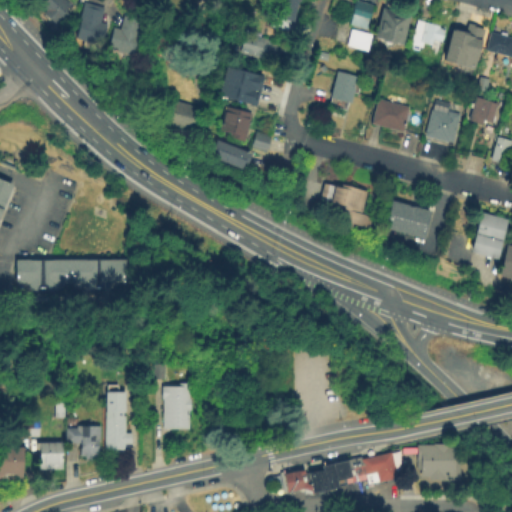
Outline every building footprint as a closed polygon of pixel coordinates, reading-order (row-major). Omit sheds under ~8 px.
[(62,0),(71,8),(53,27),(40,15),(45,10),(35,0),(62,0)] [(293,0),(285,30),(263,23),(269,0),(293,0)] [(366,31),(346,26),(352,0),(373,6),(366,31)] [(106,26),(101,49),(74,43),(82,4),(101,8),(97,25),(106,26)] [(402,47),(372,40),(381,7),(411,15),(402,47)] [(134,58),(108,52),(113,30),(118,31),(121,17),(142,21),(134,58)] [(441,44),(431,41),(430,46),(422,45),(421,51),(409,48),(415,21),(437,26),(437,30),(444,31),(441,44)] [(474,71),(443,63),(451,31),(464,35),(467,25),(485,29),(474,71)] [(270,60),(232,50),(238,29),(276,39),(270,60)] [(365,52),(344,46),(348,31),(369,36),(365,52)] [(511,48),(510,58),(484,52),(488,33),(511,38),(511,48)] [(326,51),(324,56),(315,54),(317,48),(326,51)] [(255,89),(216,77),(221,62),(259,74),(255,89)] [(355,74),(347,101),(326,95),(334,68),(355,74)] [(216,77),(255,89),(252,104),(212,90),(216,77)] [(488,81),(484,96),(473,93),(477,78),(488,81)] [(441,88),(439,96),(433,95),(435,87),(441,88)] [(327,106),(344,107),(345,100),(327,98),(327,106)] [(489,125),(469,119),(475,98),(495,104),(489,125)] [(193,132),(185,130),(184,136),(172,133),(173,127),(163,125),(169,100),(199,107),(193,132)] [(401,134),(369,126),(375,100),(408,108),(401,134)] [(219,119),(223,105),(249,112),(245,126),(219,119)] [(452,145),(422,137),(429,112),(459,120),(452,145)] [(245,126),(241,140),(224,136),(226,131),(216,129),(219,119),(245,126)] [(262,150),(247,146),(253,130),(267,135),(262,150)] [(510,142),(503,166),(488,161),(494,138),(510,142)] [(241,171),(208,157),(214,140),(251,155),(247,165),(244,164),(241,171)] [(488,146),(483,162),(469,158),(473,142),(488,146)] [(0,215),(0,181),(13,187),(0,215)] [(365,202),(320,190),(322,182),(337,186),(338,182),(364,189),(363,193),(367,194),(365,202)] [(320,190),(365,202),(362,213),(332,205),(333,202),(317,198),(320,190)] [(420,237),(380,227),(387,198),(427,208),(420,237)] [(362,213),(368,215),(364,227),(329,218),(332,205),(362,213)] [(498,260),(471,254),(480,213),(507,219),(498,260)] [(511,244),(511,280),(497,276),(507,243),(511,244)] [(13,284),(13,260),(126,259),(126,284),(113,284),(113,290),(88,290),(88,284),(51,285),(51,291),(26,291),(26,284),(13,284)] [(162,366),(162,381),(150,381),(150,366),(162,366)] [(186,431),(160,430),(161,400),(158,400),(158,387),(175,388),(175,384),(186,385),(185,400),(190,400),(189,413),(187,413),(186,431)] [(129,446),(122,446),(122,452),(101,452),(103,393),(123,393),(122,435),(129,435),(129,446)] [(37,438),(16,437),(17,419),(37,419),(37,438)] [(96,458),(90,457),(90,461),(83,461),(83,457),(77,457),(78,444),(62,443),(62,429),(73,430),(73,425),(97,426),(96,458)] [(60,470),(36,469),(37,452),(33,452),(33,444),(61,445),(60,470)] [(457,483),(427,482),(427,478),(420,478),(420,472),(414,472),(415,444),(457,445),(457,483)] [(20,481),(0,480),(0,447),(22,448),(20,481)] [(346,461),(347,463),(350,479),(351,483),(366,480),(365,475),(375,473),(377,483),(397,479),(391,453),(360,459),(359,458),(346,461)] [(350,479),(336,482),(338,491),(311,497),(310,493),(306,475),(321,472),(320,468),(347,463),(350,479)] [(310,493),(299,491),(285,494),(281,476),(305,471),(306,475),(310,493)]
